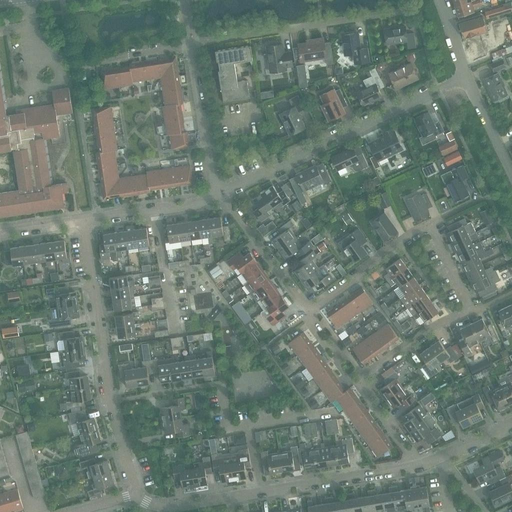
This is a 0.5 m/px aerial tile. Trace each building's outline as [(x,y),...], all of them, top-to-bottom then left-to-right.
[(472,7),(483,4),(482,0),(478,0),(476,1),(476,0),(452,0),(454,7),(458,17),(468,14),(474,12),(472,7)] [(503,7),(506,13),(511,11),(511,7),(511,2),(503,4),(503,7)] [(503,7),(484,13),(487,19),(506,13),(503,7)] [(483,17),(460,24),(464,38),(478,34),(487,31),(483,17)] [(384,29),(386,45),(406,42),(407,49),(415,48),(413,33),(406,34),(405,26),(384,29)] [(355,54),(357,64),(362,63),(369,62),(367,48),(360,49),(358,33),(341,36),(344,56),(355,54)] [(483,35),(471,39),(478,61),(489,57),(483,35)] [(311,43),(298,45),(300,62),(325,58),(326,65),(333,64),(330,42),(324,43),(323,38),(321,39),(311,40),(311,43)] [(285,70),(285,67),(292,66),(290,53),(283,54),(281,45),(266,47),(270,72),(285,70)] [(219,71),(218,71),(223,102),(249,98),(247,80),(237,82),(234,63),(253,60),(250,46),(215,51),(216,62),(218,62),(219,71)] [(491,54),(493,59),(510,52),(508,47),(491,54)] [(408,54),(407,57),(409,62),(411,63),(414,62),(415,60),(413,54),(411,53),(408,54)] [(159,63),(160,78),(178,74),(175,57),(168,58),(168,62),(159,63)] [(490,64),(493,72),(506,67),(502,59),(490,64)] [(147,80),(160,78),(159,63),(158,60),(144,62),(147,80)] [(132,82),(147,80),(144,62),(129,64),(129,66),(132,82)] [(388,74),(396,89),(408,83),(418,79),(411,63),(388,74)] [(133,85),(132,82),(129,66),(129,67),(116,69),(118,87),(133,85)] [(367,88),(357,93),(362,105),(381,96),(378,90),(384,87),(378,74),(375,68),(369,71),(372,77),(363,81),(367,88)] [(104,89),(118,87),(116,69),(101,71),(104,89)] [(483,79),(493,101),(507,95),(497,73),(495,75),(483,79)] [(178,74),(160,78),(162,91),(180,89),(178,74)] [(306,76),(297,77),(299,89),(307,86),(306,76)] [(0,151),(13,149),(19,190),(51,186),(44,139),(59,137),(56,115),(72,113),(68,88),(52,91),(54,105),(15,111),(16,115),(6,116),(0,77),(0,151)] [(162,91),(165,106),(180,104),(182,103),(180,89),(162,91)] [(320,106),(328,121),(339,116),(338,113),(344,111),(342,108),(347,106),(343,98),(339,89),(335,91),(334,89),(320,96),(324,104),(320,106)] [(297,113),(304,109),(297,95),(288,100),(292,108),(280,114),(290,135),(304,128),(297,113)] [(162,106),(164,120),(182,118),(180,104),(165,106),(162,106)] [(92,110),(94,124),(112,122),(110,107),(92,110)] [(428,112),(414,119),(422,137),(419,138),(422,145),(436,139),(435,136),(444,132),(439,121),(433,124),(428,112)] [(167,135),(169,135),(184,132),(182,118),(164,120),(167,135)] [(94,124),(97,138),(114,135),(112,122),(94,124)] [(373,153),(377,161),(402,149),(392,129),(383,133),(385,138),(380,140),(379,138),(369,143),(373,153)] [(184,132),(169,135),(171,149),(189,147),(187,132),(185,132),(184,132)] [(97,138),(99,152),(114,151),(117,150),(114,135),(97,138)] [(439,147),(443,154),(457,148),(453,140),(439,147)] [(331,158),(337,171),(358,161),(362,169),(368,167),(362,153),(356,156),(352,148),(331,158)] [(96,153),(98,167),(116,164),(114,151),(99,152),(96,153)] [(445,158),(448,165),(462,159),(458,151),(445,158)] [(315,165),(295,175),(303,192),(312,188),(315,194),(325,189),(324,185),(331,181),(322,163),(316,166),(315,165)] [(98,167),(100,181),(118,179),(116,164),(98,167)] [(189,166),(176,168),(178,185),(192,183),(189,166)] [(453,176),(443,181),(444,184),(445,183),(454,201),(468,195),(461,180),(467,177),(462,166),(450,171),(453,176)] [(176,168),(161,170),(163,188),(178,185),(176,168)] [(146,172),(146,174),(149,190),(163,188),(161,170),(146,172)] [(146,174),(133,176),(136,194),(150,192),(149,191),(149,190),(146,174)] [(133,176),(118,179),(120,193),(120,197),(136,194),(133,176)] [(379,184),(377,178),(371,181),(373,187),(379,184)] [(118,179),(100,181),(103,199),(111,198),(110,194),(120,193),(118,179)] [(0,216),(5,216),(5,217),(17,215),(17,214),(56,208),(58,210),(61,206),(61,207),(62,206),(63,207),(65,204),(63,202),(62,194),(68,193),(66,183),(51,186),(19,190),(0,192),(0,216)] [(272,186),(262,193),(272,207),(276,212),(282,208),(281,207),(290,200),(288,197),(293,193),(286,183),(280,187),(283,190),(278,194),(272,186)] [(302,192),(296,195),(300,205),(306,202),(302,192)] [(272,207),(262,193),(253,200),(259,208),(254,212),(261,221),(270,215),(267,211),(272,207)] [(378,196),(383,208),(391,205),(385,193),(378,196)] [(405,201),(414,220),(429,213),(427,209),(432,206),(426,193),(420,196),(419,194),(405,201)] [(290,207),(296,215),(303,209),(297,201),(290,207)] [(353,221),(347,213),(341,217),(347,225),(353,221)] [(371,222),(384,240),(397,231),(384,213),(371,222)] [(210,219),(212,236),(223,234),(224,242),(225,242),(225,244),(229,243),(229,241),(230,241),(228,226),(222,227),(220,217),(210,219)] [(489,217),(484,220),(487,226),(492,223),(489,217)] [(306,218),(301,222),(306,229),(311,226),(306,218)] [(447,233),(452,243),(475,232),(470,222),(466,224),(464,218),(446,227),(449,232),(447,233)] [(213,243),(212,236),(210,219),(199,220),(201,238),(208,237),(209,244),(213,243)] [(191,239),(201,238),(199,220),(188,222),(191,239)] [(272,241),(278,250),(295,238),(289,229),(294,225),(290,220),(280,227),(284,232),(272,241)] [(180,241),(191,239),(188,222),(177,224),(180,241)] [(168,237),(164,238),(165,243),(169,243),(180,241),(177,224),(167,225),(168,237)] [(262,224),(257,228),(261,235),(267,231),(262,224)] [(146,228),(135,230),(138,247),(148,246),(150,253),(155,252),(153,237),(148,238),(146,228)] [(347,234),(336,242),(341,250),(342,251),(340,253),(343,258),(346,256),(347,258),(350,256),(354,261),(366,253),(359,244),(365,240),(358,229),(348,236),(347,234)] [(135,230),(124,231),(127,249),(138,247),(135,230)] [(124,231),(114,233),(118,261),(118,258),(122,257),(121,250),(127,249),(124,231)] [(452,243),(456,253),(472,245),(470,240),(477,237),(475,232),(452,243)] [(118,261),(114,233),(103,235),(104,244),(99,245),(101,260),(108,259),(108,258),(110,258),(111,260),(112,261),(118,261)] [(295,238),(278,250),(285,259),(297,250),(300,255),(313,246),(309,241),(302,247),(295,238)] [(64,241),(53,242),(56,259),(62,258),(62,263),(70,262),(70,261),(69,252),(66,253),(64,241)] [(53,242),(42,244),(45,261),(46,266),(51,266),(50,260),(56,259),(53,242)] [(323,242),(317,246),(320,252),(326,247),(323,242)] [(472,245),(456,253),(461,263),(477,255),(481,253),(482,253),(484,252),(482,247),(480,242),(472,245)] [(32,245),(34,262),(41,261),(41,267),(46,266),(45,261),(42,244),(32,245)] [(23,264),(34,262),(32,245),(21,247),(23,264)] [(13,266),(23,264),(21,247),(10,249),(10,251),(3,252),(5,266),(12,264),(13,266)] [(294,272),(301,281),(318,269),(311,260),(316,256),(313,251),(302,258),(306,263),(294,272)] [(237,267),(241,273),(256,262),(252,255),(249,252),(240,259),(237,254),(226,262),(232,270),(237,267)] [(477,255),(461,263),(465,272),(482,265),(479,260),(484,258),(481,253),(477,255)] [(383,276),(387,281),(392,278),(406,267),(400,258),(385,269),(388,273),(383,276)] [(241,273),(247,282),(263,271),(259,266),(259,267),(256,263),(257,262),(256,262),(241,273)] [(318,269),(301,281),(307,290),(314,285),(318,290),(333,279),(326,269),(323,265),(318,269)] [(465,272),(470,282),(495,270),(492,271),(490,267),(484,270),(482,265),(465,272)] [(216,267),(209,272),(213,278),(220,273),(216,267)] [(396,283),(398,287),(413,276),(406,267),(392,278),(387,281),(391,286),(396,283)] [(495,270),(470,282),(475,292),(477,291),(480,298),(482,297),(495,291),(497,289),(494,282),(500,280),(495,270)] [(250,293),(268,280),(265,276),(266,275),(263,271),(247,282),(244,284),(250,293)] [(59,280),(58,275),(57,272),(50,273),(51,282),(59,280)] [(109,278),(111,289),(134,285),(133,280),(127,281),(126,275),(109,278)] [(393,290),(400,299),(405,295),(419,285),(413,276),(398,287),(393,290)] [(268,280),(250,293),(254,298),(257,302),(275,288),(272,284),(271,284),(268,280)] [(111,289),(112,299),(133,296),(132,290),(135,290),(134,285),(111,289)] [(400,299),(406,308),(411,304),(425,294),(419,285),(405,295),(400,299)] [(67,287),(46,290),(47,297),(55,296),(57,307),(77,304),(75,292),(68,293),(67,287)] [(261,312),(282,297),(281,297),(278,293),(279,293),(275,288),(257,302),(263,310),(261,312)] [(362,288),(350,296),(361,311),(372,303),(362,288)] [(198,302),(212,303),(213,290),(199,289),(198,302)] [(7,293),(9,303),(20,301),(19,291),(7,293)] [(495,291),(482,297),(483,300),(497,294),(495,291)] [(406,308),(412,316),(417,313),(431,302),(425,294),(411,304),(406,308)] [(133,296),(112,299),(114,310),(135,307),(133,296)] [(350,296),(338,305),(349,319),(361,311),(350,296)] [(282,297),(261,312),(260,315),(263,318),(265,318),(267,317),(272,325),(283,318),(279,313),(289,306),(282,297)] [(417,313),(412,316),(418,324),(420,324),(424,322),(432,316),(436,313),(438,311),(431,302),(417,313)] [(163,303),(152,305),(150,305),(150,311),(164,309),(163,303)] [(51,320),(49,320),(50,328),(70,324),(69,318),(79,317),(77,304),(57,307),(50,308),(51,320)] [(349,319),(338,305),(326,313),(337,328),(349,319)] [(511,326),(511,312),(509,306),(498,311),(502,321),(497,323),(504,338),(509,335),(507,329),(511,326)] [(115,316),(116,327),(134,324),(133,317),(139,316),(138,312),(131,313),(115,316)] [(382,314),(375,319),(379,325),(386,320),(382,314)] [(482,319),(471,324),(479,342),(490,337),(493,343),(499,340),(492,326),(486,328),(482,319)] [(134,324),(116,327),(118,338),(142,334),(141,330),(135,331),(134,324)] [(388,324),(376,332),(387,346),(398,338),(388,324)] [(479,342),(471,324),(459,329),(464,339),(459,341),(466,356),(471,353),(468,347),(479,342)] [(346,330),(350,334),(356,330),(352,325),(346,330)] [(17,326),(2,329),(3,338),(19,335),(17,326)] [(363,326),(357,331),(360,336),(367,331),(364,327),(363,326)] [(154,332),(154,338),(168,335),(167,330),(154,332)] [(58,341),(57,343),(58,352),(83,348),(82,337),(74,338),(74,331),(59,333),(60,341),(58,341)] [(288,343),(297,355),(312,345),(303,332),(291,341),(288,343)] [(376,332),(364,340),(375,355),(387,346),(376,332)] [(348,338),(342,342),(346,347),(352,343),(348,338)] [(375,355),(364,340),(352,349),(359,359),(363,364),(375,355)] [(438,340),(429,347),(440,363),(446,359),(449,363),(458,357),(461,355),(455,344),(451,347),(450,346),(445,349),(438,340)] [(148,343),(141,344),(142,354),(149,353),(148,343)] [(278,345),(272,349),(275,354),(281,351),(278,345)] [(297,355),(306,367),(321,358),(312,345),(297,355)] [(440,363),(429,347),(419,354),(426,363),(421,366),(429,378),(438,372),(434,367),(440,363)] [(58,352),(56,352),(59,369),(79,366),(78,360),(85,359),(83,348),(58,352)] [(505,350),(499,352),(502,358),(508,356),(505,350)] [(194,355),(189,356),(193,377),(204,376),(201,359),(195,360),(194,355)] [(185,361),(180,362),(182,379),(193,377),(189,356),(185,356),(185,361)] [(212,357),(201,359),(204,376),(214,374),(212,357)] [(174,358),(168,359),(169,364),(171,381),(182,379),(180,362),(174,363),(174,358)] [(306,367),(314,378),(330,370),(321,358),(306,367)] [(157,359),(151,360),(153,373),(159,372),(161,382),(171,381),(169,364),(168,359),(157,360),(157,359)] [(142,367),(135,368),(138,386),(149,384),(147,374),(153,373),(151,360),(148,360),(141,361),(142,367)] [(138,386),(135,368),(128,369),(128,363),(117,365),(119,379),(125,378),(127,387),(138,386)] [(477,363),(468,368),(472,374),(481,370),(477,363)] [(286,364),(281,367),(285,372),(290,369),(286,364)] [(17,367),(19,376),(30,374),(29,365),(17,367)] [(314,378),(322,390),(338,381),(330,370),(314,378)] [(69,378),(71,390),(89,387),(87,376),(78,377),(77,371),(64,373),(65,379),(69,378)] [(380,390),(386,399),(402,388),(396,380),(398,376),(395,371),(385,378),(389,383),(380,390)] [(506,384),(500,387),(509,406),(511,404),(511,373),(511,374),(507,376),(508,378),(504,380),(506,384)] [(299,378),(293,383),(298,389),(304,384),(299,378)] [(335,399),(345,391),(338,381),(322,390),(331,402),(335,399)] [(34,382),(24,383),(25,391),(35,390),(34,382)] [(509,406),(500,387),(490,392),(487,386),(482,388),(487,400),(489,404),(495,402),(499,410),(509,406)] [(89,387),(71,390),(72,402),(66,403),(66,409),(82,406),(81,401),(91,399),(89,387)] [(335,399),(344,410),(358,400),(349,388),(345,391),(335,399)] [(402,388),(386,399),(393,408),(402,402),(405,406),(415,400),(411,394),(408,396),(402,388)] [(431,393),(420,400),(424,406),(435,398),(431,393)] [(462,401),(465,407),(472,423),(483,418),(478,409),(484,407),(478,394),(468,398),(462,401)] [(161,408),(163,420),(181,417),(180,410),(185,409),(183,398),(171,400),(172,406),(161,408)] [(315,400),(309,404),(313,409),(319,405),(315,400)] [(344,410),(352,423),(367,412),(358,400),(344,410)] [(472,423),(465,407),(459,410),(456,404),(445,409),(452,422),(458,419),(462,427),(472,423)] [(403,423),(410,432),(432,417),(429,413),(427,413),(426,414),(419,405),(409,412),(413,417),(403,423)] [(76,423),(80,435),(98,429),(94,418),(87,420),(86,417),(84,418),(83,415),(82,411),(68,414),(69,419),(71,425),(76,423)] [(352,423),(360,434),(375,423),(367,412),(352,423)] [(181,417),(163,420),(165,433),(177,431),(178,437),(189,435),(187,424),(182,425),(181,417)] [(432,417),(410,432),(417,441),(423,437),(428,444),(441,435),(432,423),(434,423),(435,421),(432,417)] [(336,419),(330,420),(333,434),(339,433),(336,419)] [(333,434),(330,420),(325,421),(327,435),(333,434)] [(360,434),(369,445),(383,435),(375,423),(360,434)] [(311,437),(309,424),(303,425),(305,438),(311,437)] [(24,432),(22,425),(15,427),(17,434),(24,432)] [(98,429),(80,435),(82,444),(74,446),(75,448),(74,450),(75,454),(76,455),(77,457),(91,453),(97,451),(94,443),(101,441),(98,429)] [(15,435),(17,441),(28,437),(27,431),(15,435)] [(245,434),(233,436),(234,444),(246,442),(245,434)] [(383,435),(369,445),(377,457),(392,446),(383,435)] [(17,441),(19,446),(30,443),(28,437),(17,441)] [(342,445),(335,446),(338,465),(342,465),(343,464),(343,463),(348,462),(347,453),(353,452),(351,438),(341,440),(342,445)] [(19,446),(20,452),(32,449),(30,443),(19,446)] [(316,469),(313,449),(306,450),(304,443),(299,444),(300,451),(302,451),(305,469),(311,468),(311,469),(312,470),(316,469)] [(321,448),(313,449),(316,469),(321,468),(321,467),(321,466),(327,465),(324,448),(323,443),(321,443),(320,444),(321,448)] [(291,451),(279,453),(282,471),(289,470),(290,471),(300,470),(297,446),(290,448),(291,451)] [(335,446),(324,448),(327,465),(332,464),(332,465),(333,466),(338,465),(335,446)] [(20,452),(22,458),(33,454),(32,449),(20,452)] [(236,453),(229,454),(234,480),(246,478),(244,467),(250,466),(248,454),(247,449),(238,450),(236,453)] [(479,482),(491,477),(493,483),(499,480),(505,477),(500,466),(494,469),(492,464),(504,459),(500,450),(482,459),(484,465),(473,470),(479,482)] [(282,471),(279,453),(268,455),(267,451),(260,452),(264,475),(274,474),(275,472),(282,471)] [(234,480),(229,454),(222,455),(220,453),(211,454),(214,472),(219,471),(221,482),(234,480)] [(22,458),(24,464),(35,460),(33,454),(22,458)] [(199,468),(192,469),(195,487),(207,484),(205,474),(212,472),(210,461),(209,457),(202,458),(203,462),(198,463),(199,468)] [(91,471),(93,477),(110,472),(107,461),(94,464),(92,459),(79,463),(81,468),(86,467),(88,472),(91,471)] [(24,464),(25,469),(37,466),(35,460),(24,464)] [(60,465),(52,467),(55,476),(63,473),(60,465)] [(195,487),(192,469),(185,470),(184,465),(172,467),(174,479),(180,478),(182,489),(195,487)] [(25,469),(27,475),(38,472),(37,466),(25,469)] [(27,475),(28,481),(40,478),(38,472),(27,475)] [(110,472),(93,477),(95,483),(92,484),(93,489),(87,491),(89,497),(102,493),(101,487),(113,484),(110,472)] [(499,480),(502,486),(490,492),(496,505),(511,497),(511,489),(509,485),(511,483),(511,477),(511,475),(499,480)] [(28,481),(30,487),(36,485),(42,483),(40,478),(28,481)] [(42,483),(36,485),(39,497),(45,495),(44,492),(42,483)] [(36,485),(30,487),(33,498),(39,497),(36,485)] [(389,493),(383,494),(385,511),(389,511),(396,511),(392,486),(388,487),(389,493)] [(396,486),(392,486),(396,511),(407,509),(404,490),(397,491),(396,486)] [(426,487),(415,488),(419,507),(429,505),(426,487)] [(415,488),(404,490),(407,509),(419,507),(415,488)] [(17,489),(3,493),(8,511),(13,511),(14,511),(23,508),(17,489)] [(375,489),(371,490),(375,511),(385,511),(383,494),(376,495),(375,489)] [(368,496),(361,497),(364,511),(375,511),(371,490),(367,491),(368,496)] [(8,511),(3,493),(0,493),(0,511),(8,511)] [(354,493),(350,494),(352,511),(364,511),(361,497),(355,499),(354,493)] [(347,500),(340,501),(341,511),(352,511),(350,494),(346,494),(347,500)] [(325,504),(319,505),(320,511),(330,511),(328,497),(324,498),(325,504)] [(332,497),(328,497),(330,511),(341,511),(340,501),(333,502),(332,497)] [(320,511),(319,505),(312,506),(311,500),(307,501),(308,511),(320,511)]
